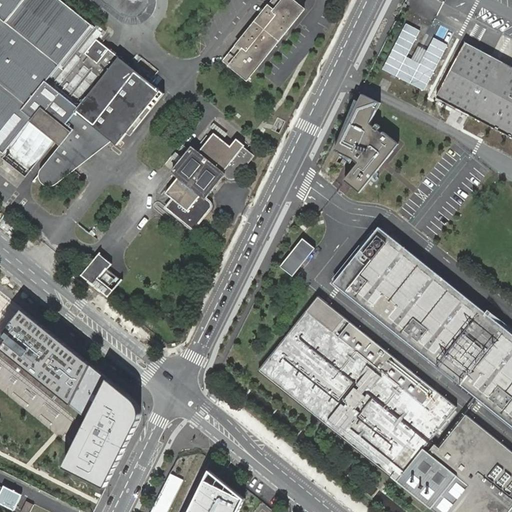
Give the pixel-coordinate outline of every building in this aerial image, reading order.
[(31,121),(96,40),(91,37),(98,29),(61,0),(0,0),(0,149),(5,153),(31,121)] [(105,0),(121,12),(125,15),(130,16),(135,16),(139,14),(143,12),(146,9),(148,5),(150,0),(149,0),(105,0)] [(231,64),(236,68),(247,77),(302,10),(290,0),(274,0),(269,7),(237,45),(225,60),(231,64)] [(427,90),(448,43),(432,36),(421,61),(409,56),(421,29),(405,22),(384,70),(427,90)] [(159,90),(96,40),(31,121),(60,145),(39,171),(38,176),(39,179),(40,181),(44,185),(48,186),(52,185),(58,182),(111,140),(116,145),(159,90)] [(511,67),(499,60),(465,42),(436,98),(469,115),(511,137),(511,67)] [(380,103),(364,96),(337,152),(352,163),(354,160),(359,163),(346,182),(352,187),(360,194),(372,179),(399,146),(379,130),(382,128),(373,120),(380,103)] [(192,148),(173,172),(175,174),(169,181),(173,184),(166,193),(173,199),(166,208),(193,230),(209,211),(210,209),(211,206),(210,202),(206,199),(225,174),(230,178),(233,179),(236,177),(253,156),(243,148),(245,146),(237,139),(231,146),(214,133),(210,138),(207,135),(200,144),(203,147),(199,153),(192,148)] [(511,332),(379,227),(334,283),(511,425),(511,332)] [(315,248),(303,238),(281,266),(293,276),(315,248)] [(98,254),(81,275),(107,297),(112,291),(109,288),(98,280),(107,269),(111,264),(98,254)] [(107,269),(98,280),(109,288),(117,277),(107,269)] [(457,407),(319,297),(259,371),(436,511),(509,511),(511,510),(511,451),(466,414),(440,448),(435,444),(428,453),(423,449),(457,407)] [(100,371),(25,311),(0,347),(0,349),(83,411),(100,371)] [(134,398),(114,382),(68,468),(107,487),(127,446),(141,417),(141,415),(141,409),(139,404),(138,402),(134,398)] [(189,511),(239,511),(245,500),(205,480),(189,511)] [(0,502),(15,509),(21,497),(0,486),(0,502)] [(30,511),(34,504),(27,500),(21,511),(30,511)]
